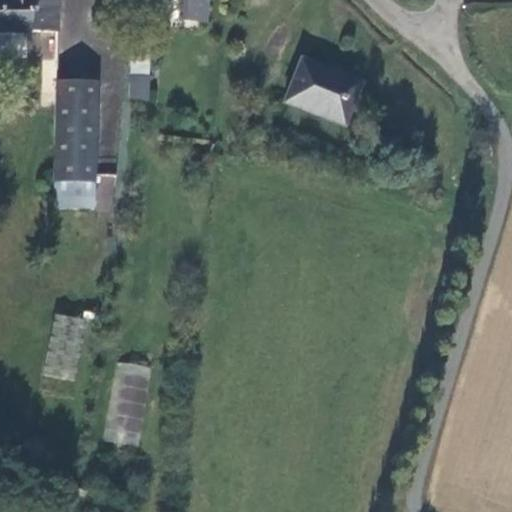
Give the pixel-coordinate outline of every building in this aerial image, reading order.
[(0,0),(0,28),(57,29),(57,0),(0,0)] [(204,23),(206,0),(188,0),(187,22),(204,23)] [(149,37),(129,36),(128,97),(146,98),(149,37)] [(345,122),(361,82),(300,55),(282,96),(345,122)] [(95,81),(53,80),(52,207),(93,208),(95,81)] [(85,321),(53,314),(42,374),(74,380),(85,321)] [(113,362),(105,443),(142,446),(149,365),(113,362)]
